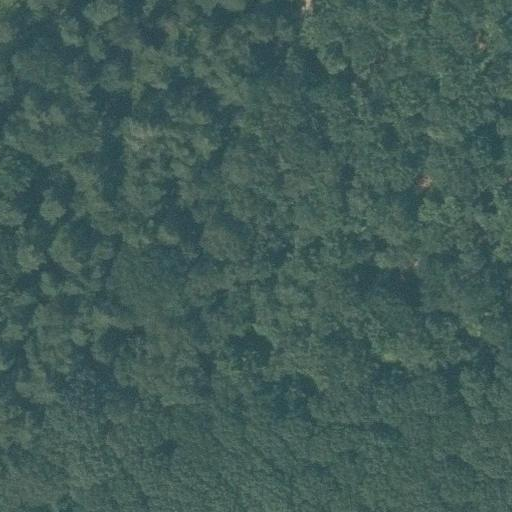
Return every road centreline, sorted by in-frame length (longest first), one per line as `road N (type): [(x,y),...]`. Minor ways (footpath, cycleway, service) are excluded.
road 1 (track): [(292,0),(171,257),(80,416)]
road 2 (track): [(90,390),(270,355),(410,315),(511,306)]
